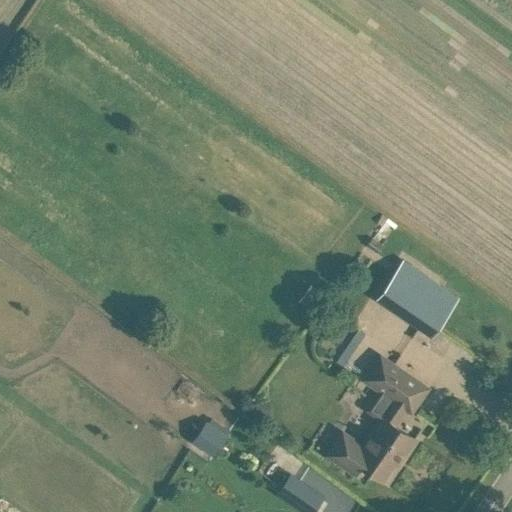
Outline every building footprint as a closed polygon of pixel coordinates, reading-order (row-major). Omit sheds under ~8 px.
[(376,297),(417,326),(431,335),(458,295),(403,258),(376,297)] [(361,478),(367,468),(382,478),(398,455),(401,457),(415,438),(394,423),(405,407),(411,411),(428,386),(380,354),(362,380),(391,400),(363,442),(342,427),(324,453),(361,478)] [(252,402),(254,419),(271,417),(269,400),(252,402)] [(200,427),(203,428),(207,431),(198,445),(212,454),(221,441),(226,434),(207,421),(205,420),(200,427)] [(301,460),(294,469),(308,481),(316,471),(301,460)] [(277,492),(305,511),(312,511),(324,495),(291,472),(277,492)]
